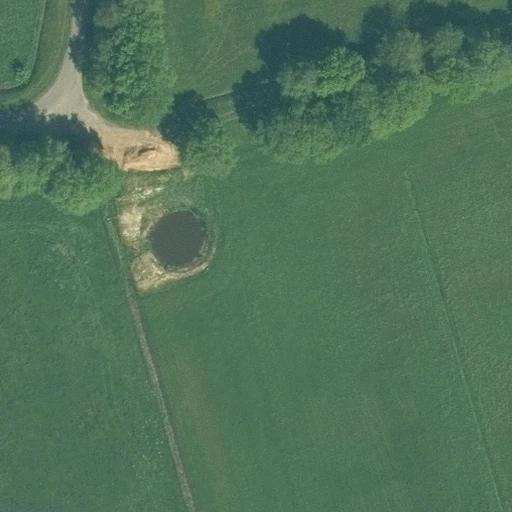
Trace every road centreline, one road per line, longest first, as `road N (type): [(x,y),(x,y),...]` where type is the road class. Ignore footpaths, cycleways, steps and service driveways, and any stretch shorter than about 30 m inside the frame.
road 1 (track): [(48,106),(90,127),(158,135),(511,39)]
road 2 (unclassified): [(0,123),(48,106),(71,74),(78,0)]
